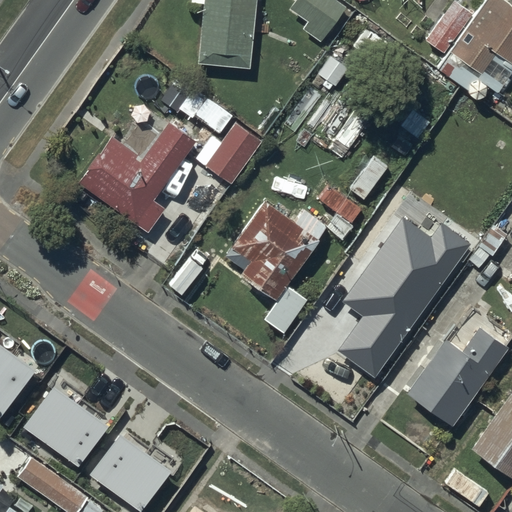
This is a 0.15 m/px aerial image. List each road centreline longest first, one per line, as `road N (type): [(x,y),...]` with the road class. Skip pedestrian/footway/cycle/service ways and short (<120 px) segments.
road 1 (residential): [(0,229),(393,511)]
road 2 (tertiary): [(0,105),(74,0)]
